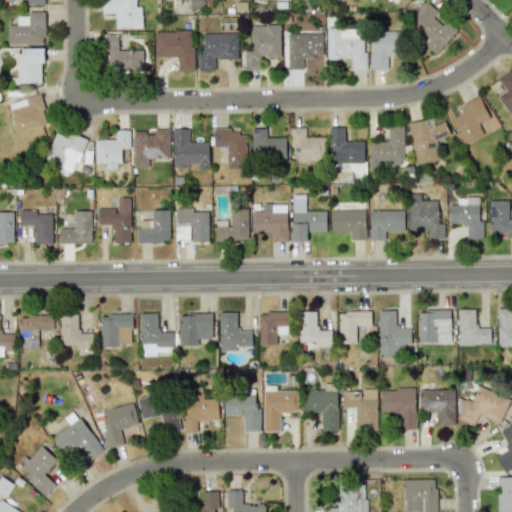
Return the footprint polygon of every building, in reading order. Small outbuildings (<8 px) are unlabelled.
[(102,0),(103,13),(114,13),(115,28),(142,27),(141,6),(135,6),(135,0),(102,0)] [(456,32),(426,0),(424,0),(411,12),(416,17),(407,25),(433,53),(456,32)] [(16,13),(17,25),(7,25),(8,44),(43,44),(42,13),(16,13)] [(244,69),(259,69),(259,56),(280,56),(279,24),(250,25),(251,51),(243,51),(244,69)] [(326,59),(350,59),(350,69),(364,69),(364,28),(327,27),(326,59)] [(154,57),(177,57),(177,71),(193,71),(192,31),(154,32),(154,57)] [(369,68),(386,68),(387,56),(399,56),(399,32),(370,31),(369,68)] [(237,58),(237,32),(202,33),(202,53),(197,53),(197,71),(214,70),(214,58),(237,58)] [(322,57),(322,32),(287,33),(287,69),(304,69),(304,57),(322,57)] [(142,70),(142,50),(118,50),(117,35),(106,35),(106,71),(142,70)] [(43,47),(17,48),(17,83),(40,83),(40,62),(44,62),(43,47)] [(497,98),(511,117),(511,72),(510,70),(497,80),(506,91),(497,98)] [(16,133),(48,123),(39,93),(6,103),(16,133)] [(414,164),(440,160),(436,138),(448,137),(445,122),(433,124),(432,118),(408,122),(414,164)] [(369,142),(369,168),(382,168),(382,165),(404,164),(403,126),(387,126),(388,142),(369,142)] [(363,141),(343,141),(343,127),(329,127),(330,163),(364,163),(363,141)] [(208,169),(208,142),(188,142),(188,128),(172,128),(172,167),(188,167),(187,163),(197,163),(197,170),(208,169)] [(227,147),(226,169),(245,170),(246,133),(229,133),(229,128),(213,128),(212,147),(227,147)] [(285,137),(267,137),(266,128),(251,128),(252,160),(286,159),(285,137)] [(290,146),(299,146),(299,161),(323,162),(324,137),(304,136),(304,128),(290,128),(290,146)] [(73,172),(85,140),(56,129),(44,161),(73,172)] [(94,139),(95,163),(105,163),(105,169),(120,169),(119,148),(129,148),(129,129),(114,130),(114,139),(94,139)] [(133,133),(133,167),(148,167),(148,157),(169,157),(169,129),(153,129),(153,133),(133,133)] [(408,230),(427,230),(428,239),(443,238),(443,223),(437,223),(437,200),(420,200),(420,193),(408,193),(408,230)] [(97,224),(111,224),(112,243),(130,243),(129,197),(116,197),(116,208),(97,208),(97,224)] [(480,197),(457,197),(457,204),(448,205),(449,224),(467,224),(467,238),(480,237),(480,197)] [(291,241),(307,241),(307,232),(326,232),(326,211),(304,211),(305,198),(291,198),(291,241)] [(490,233),(511,232),(511,219),(508,219),(508,200),(489,200),(490,233)] [(253,233),(271,232),(272,242),(286,241),(285,204),(263,204),(263,211),(252,211),(253,233)] [(192,208),(175,208),(174,241),(207,242),(208,211),(192,211),(192,208)] [(229,220),(215,220),(216,241),(248,240),(247,208),(229,209),(229,220)] [(169,210),(152,209),(151,220),(137,220),(137,242),(169,242),(169,210)] [(365,239),(365,209),(330,210),(330,232),(349,231),(349,239),(365,239)] [(59,243),(91,243),(90,210),(73,210),(73,228),(58,228),(59,243)] [(403,210),(369,210),(370,239),(385,239),(385,231),(404,231),(403,210)] [(12,211),(0,211),(0,243),(13,243),(12,211)] [(51,244),(52,211),(19,211),(19,225),(34,225),(34,244),(51,244)] [(410,329),(395,329),(395,310),(378,309),(378,358),(399,358),(399,344),(410,344),(410,329)] [(458,345),(489,344),(489,328),(475,328),(474,309),(457,309),(458,345)] [(497,347),(511,346),(511,309),(497,309),(497,347)] [(450,310),(417,310),(418,343),(450,342),(450,310)] [(316,311),(298,311),(299,342),(314,341),(314,346),(331,346),(331,329),(316,329),(316,311)] [(370,311),(337,311),(338,343),(355,343),(355,326),(370,325),(370,311)] [(236,312),(218,312),(219,350),(235,350),(235,346),(251,346),(251,331),(237,331),(236,312)] [(276,344),(276,325),(288,325),(288,312),(259,312),(258,344),(276,344)] [(139,313),(140,356),(158,355),(158,350),(172,349),(171,331),(157,332),(157,313),(139,313)] [(179,345),(197,345),(197,338),(212,338),(211,313),(178,314),(179,345)] [(52,329),(53,315),(20,314),(20,347),(37,347),(38,329),(52,329)] [(60,314),(60,345),(76,345),(76,348),(92,348),(92,333),(77,333),(77,314),(60,314)] [(99,314),(100,347),(117,346),(117,342),(131,342),(130,314),(99,314)] [(0,355),(2,356),(3,343),(13,343),(13,333),(0,333),(0,355)] [(500,422),(509,397),(477,387),(472,402),(461,398),(455,418),(473,424),(476,414),(500,422)] [(320,430),(337,430),(337,388),(325,388),(325,390),(303,389),(302,412),(321,412),(320,430)] [(414,388),(380,389),(380,413),(400,413),(400,429),(415,429),(414,388)] [(376,389),(341,390),(342,408),(354,407),(355,430),(377,429),(376,389)] [(419,411),(435,411),(436,425),(454,425),(453,389),(419,389),(419,411)] [(279,431),(279,412),(298,412),(298,390),(262,391),(263,431),(279,431)] [(179,430),(173,400),(162,403),(160,393),(136,398),(140,419),(160,415),(164,433),(179,430)] [(196,421),(218,420),(217,396),(184,397),(185,432),(196,432),(196,421)] [(101,409),(104,419),(99,420),(105,448),(123,444),(120,428),(137,425),(133,403),(101,409)] [(89,459),(102,450),(79,417),(51,436),(64,455),(79,445),(89,459)] [(511,423),(499,429),(507,450),(495,455),(501,470),(511,466),(511,423)] [(17,467),(46,495),(56,485),(43,473),(56,460),(39,444),(17,467)] [(13,484),(0,476),(0,493),(5,497),(13,484)] [(497,511),(511,511),(511,476),(496,477),(497,511)] [(435,479),(403,479),(404,511),(436,511),(435,479)] [(337,507),(323,507),(323,511),(365,511),(365,485),(336,486),(337,507)] [(241,490),(226,490),(226,508),(231,508),(230,511),(264,511),(264,503),(241,504),(241,490)] [(185,511),(213,511),(214,511),(218,511),(217,491),(202,492),(202,505),(193,505),(194,511),(185,511)] [(18,511),(0,500),(0,511),(18,511)]
